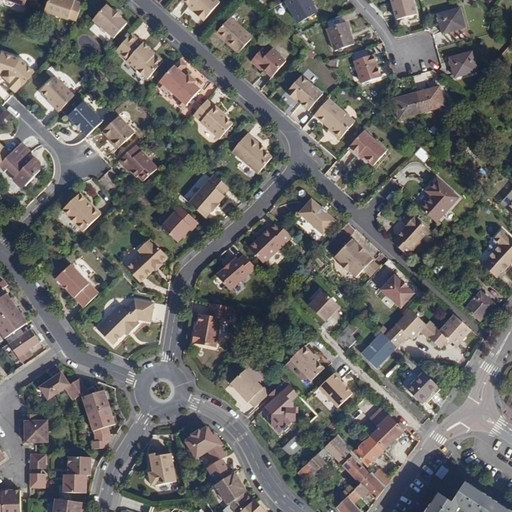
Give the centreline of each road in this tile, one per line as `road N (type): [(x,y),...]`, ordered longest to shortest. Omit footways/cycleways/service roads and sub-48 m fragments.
road 1 (residential): [(167,371),(186,271),(265,200),(298,158)]
road 2 (residential): [(298,158),(290,128),(140,0)]
road 3 (residential): [(4,251),(70,170),(64,152),(15,106)]
road 4 (residential): [(295,511),(240,433),(181,395)]
road 5 (residential): [(414,272),(298,158)]
road 6 (tertiary): [(379,511),(442,430),(468,420)]
